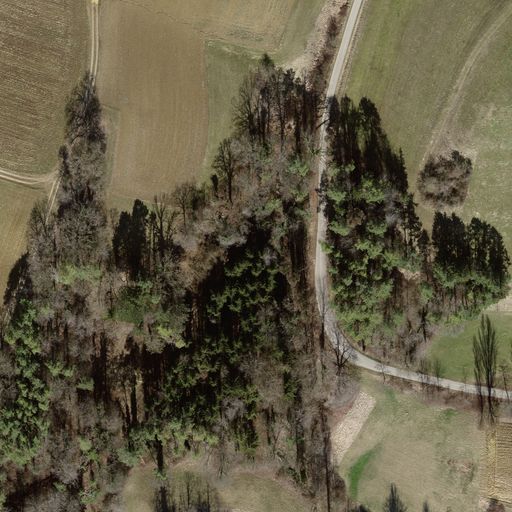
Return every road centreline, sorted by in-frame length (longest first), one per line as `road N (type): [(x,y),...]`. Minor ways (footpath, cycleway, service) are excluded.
road 1 (track): [(511,397),(345,356),(332,337),(318,227),(323,116),(358,0)]
road 2 (track): [(323,303),(296,251),(265,234),(247,238),(215,272),(89,490)]
road 3 (track): [(57,182),(89,98),(98,0)]
road 4 (track): [(0,343),(57,182)]
